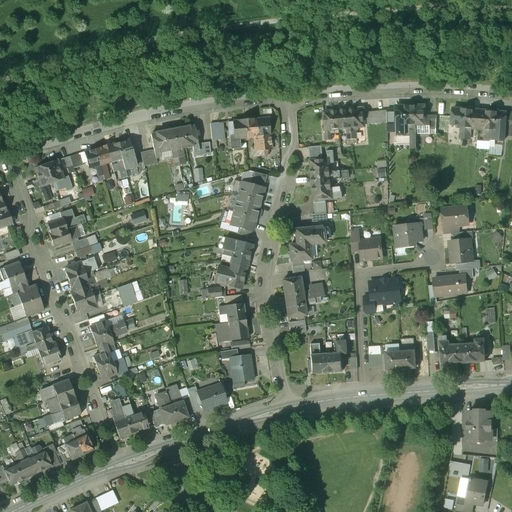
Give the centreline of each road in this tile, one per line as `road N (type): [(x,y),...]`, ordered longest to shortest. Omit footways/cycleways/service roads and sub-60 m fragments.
road 1 (track): [(511,9),(362,10),(201,29),(0,80)]
road 2 (residential): [(11,157),(30,211),(33,254),(55,313),(72,328),(125,464)]
road 3 (residential): [(291,408),(269,266),(290,134),(287,95)]
road 4 (residential): [(287,95),(168,108),(11,157)]
road 5 (residential): [(511,93),(431,86),(287,95)]
road 6 (residential): [(364,395),(362,275),(441,255),(439,239)]
road 7 (secondary): [(511,384),(364,395)]
road 8 (secondary): [(291,408),(171,446)]
road 9 (secondary): [(125,464),(15,511)]
